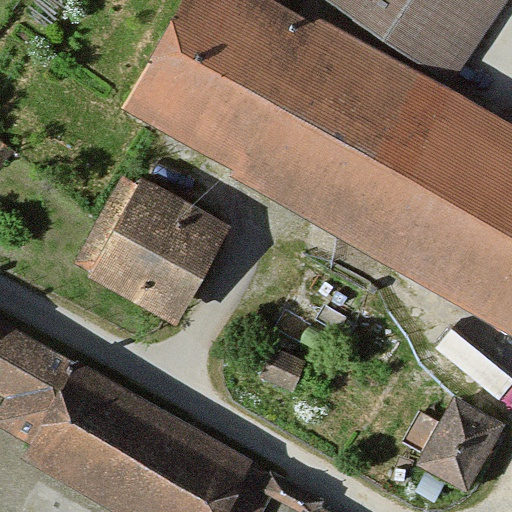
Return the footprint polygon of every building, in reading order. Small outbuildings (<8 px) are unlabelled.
[(511,325),(511,124),(278,0),(174,0),(119,104),(236,166),(230,176),(511,325)] [(497,0),(327,0),(446,78),(497,0)] [(231,222),(141,176),(90,273),(179,320),(231,222)] [(0,425),(28,441),(19,456),(118,511),(256,511),(274,481),(0,325),(0,397),(0,398),(0,425)] [(497,421),(450,395),(414,462),(461,487),(497,421)]
